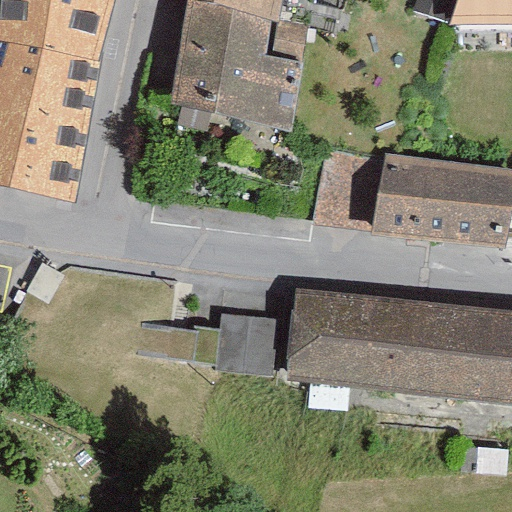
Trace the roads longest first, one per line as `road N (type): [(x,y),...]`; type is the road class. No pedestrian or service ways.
road 1 (residential): [(70,231),(307,266),(511,283)]
road 2 (residential): [(70,231),(121,0)]
